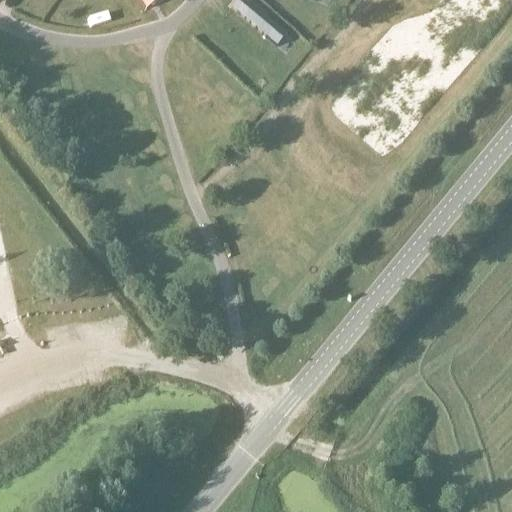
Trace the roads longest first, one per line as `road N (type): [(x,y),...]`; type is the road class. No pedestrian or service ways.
road 1 (tertiary): [(198,511),(511,135)]
road 2 (track): [(237,386),(88,355),(0,381)]
